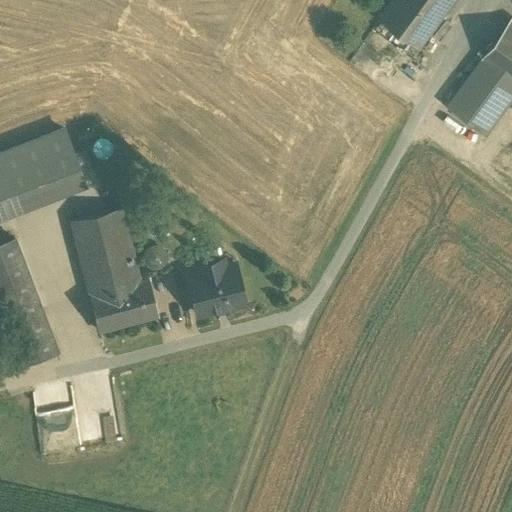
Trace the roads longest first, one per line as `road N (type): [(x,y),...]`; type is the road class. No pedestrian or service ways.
road 1 (unclassified): [(481,0),(308,304),(269,322),(6,385)]
road 2 (track): [(232,511),(308,304)]
